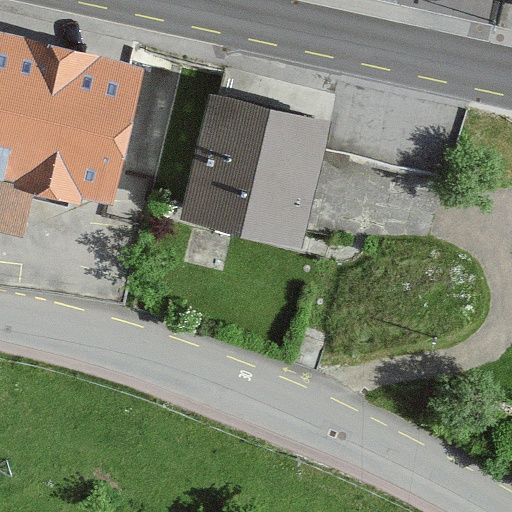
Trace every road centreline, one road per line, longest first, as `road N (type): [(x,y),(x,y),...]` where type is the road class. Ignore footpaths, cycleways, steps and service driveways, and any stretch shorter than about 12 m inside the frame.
road 1 (unclassified): [(498,511),(324,419),(163,355),(0,312)]
road 2 (tertiary): [(158,0),(511,77)]
road 3 (track): [(511,215),(501,336),(373,370),(324,419)]
